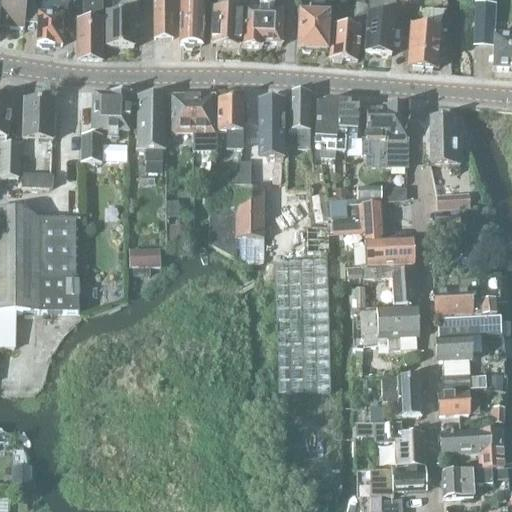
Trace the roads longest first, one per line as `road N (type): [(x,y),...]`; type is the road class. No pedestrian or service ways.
road 1 (residential): [(413,88),(113,77),(0,64)]
road 2 (residential): [(435,501),(413,88)]
